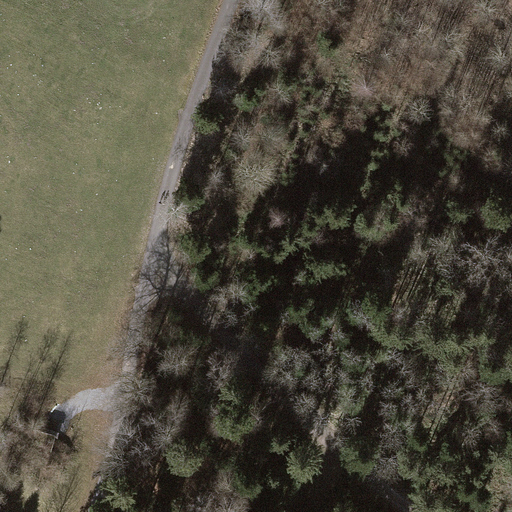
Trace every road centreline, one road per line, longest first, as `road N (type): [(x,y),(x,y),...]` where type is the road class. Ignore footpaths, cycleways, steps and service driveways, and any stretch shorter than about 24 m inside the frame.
road 1 (track): [(232,0),(155,251),(95,511)]
road 2 (track): [(412,511),(313,439),(209,335),(155,251)]
